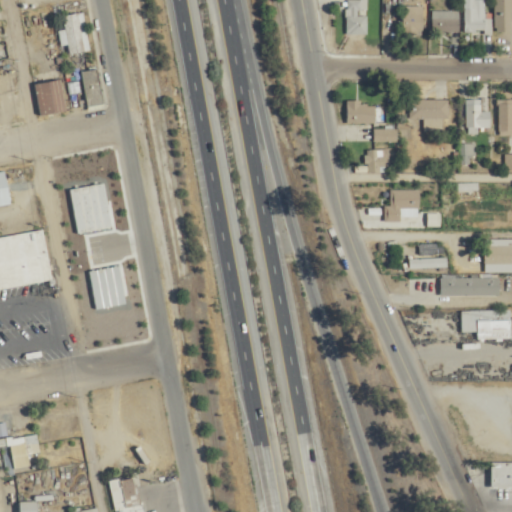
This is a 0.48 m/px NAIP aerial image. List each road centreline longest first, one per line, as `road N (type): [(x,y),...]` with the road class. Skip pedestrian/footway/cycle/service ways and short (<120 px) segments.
road 1 (tertiary): [(468,511),(340,215),(298,0)]
road 2 (motorway): [(379,511),(302,262),(239,0)]
road 3 (tertiary): [(189,511),(97,0)]
road 4 (motorway): [(180,0),(269,511)]
road 5 (motorway): [(315,511),(226,0)]
road 6 (residential): [(310,61),(511,60)]
road 7 (residential): [(0,379),(160,346)]
road 8 (residential): [(0,134),(118,112)]
